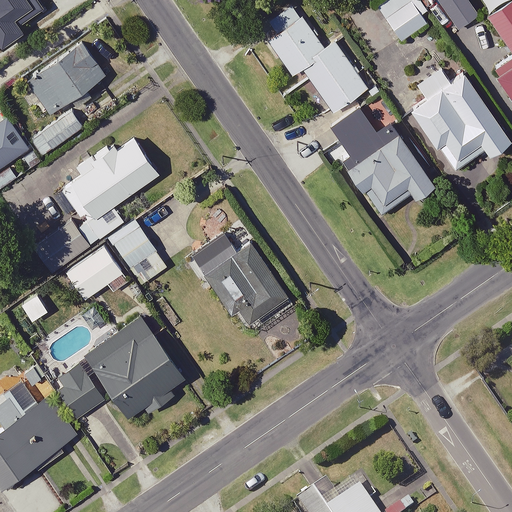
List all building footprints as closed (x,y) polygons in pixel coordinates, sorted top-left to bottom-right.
[(0,0),(0,38),(3,43),(24,28),(20,22),(45,4),(42,0),(0,0)] [(436,0),(382,0),(377,3),(402,38),(427,20),(422,12),(438,1),(436,0)] [(478,12),(470,0),(439,0),(457,26),(478,12)] [(511,0),(508,0),(489,13),(511,47),(511,52),(493,65),(511,93),(511,0)] [(324,43),(294,1),(270,18),(279,31),(269,38),(293,71),(303,65),(334,108),(368,84),(334,36),(324,43)] [(28,77),(51,110),(71,95),(78,104),(95,92),(89,83),(106,72),(83,39),(28,77)] [(426,94),(410,105),(436,142),(438,140),(455,164),(484,144),(489,151),(511,136),(449,48),(412,74),(426,94)] [(361,107),(358,104),(332,124),(343,139),(325,153),(336,167),(344,161),(382,209),(409,188),(415,196),(436,180),(373,98),(361,107)] [(82,124),(71,110),(37,134),(47,148),(82,124)] [(0,120),(0,164),(29,145),(8,115),(0,120)] [(159,170),(135,134),(114,148),(109,141),(78,163),(83,171),(62,186),(81,214),(90,208),(94,214),(159,170)] [(90,240),(72,216),(35,244),(53,268),(90,240)] [(167,263),(135,217),(110,234),(142,281),(167,263)] [(224,230),(191,254),(233,311),(240,306),(249,319),(288,291),(250,239),(237,248),(224,230)] [(129,278),(105,241),(67,267),(86,295),(108,280),(114,289),(129,278)] [(185,374),(142,311),(85,350),(128,413),(144,402),(149,409),(175,391),(170,384),(185,374)] [(105,394),(80,359),(54,378),(79,413),(105,394)] [(38,399),(24,376),(0,391),(0,413),(6,423),(0,427),(0,480),(1,483),(37,460),(39,463),(61,448),(58,443),(75,432),(49,392),(38,399)] [(376,497),(360,474),(334,493),(326,481),(299,499),(307,511),(377,511),(370,501),(376,497)]
